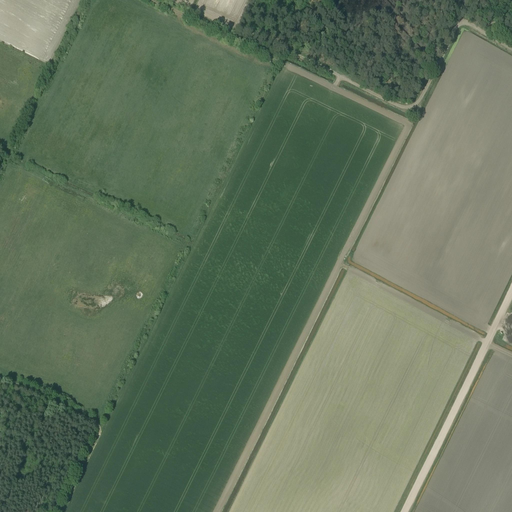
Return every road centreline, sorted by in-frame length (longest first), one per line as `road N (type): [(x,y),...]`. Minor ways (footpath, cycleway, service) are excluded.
road 1 (track): [(334,87),(339,77),(413,106),(458,23),(511,51)]
road 2 (track): [(404,511),(511,293)]
road 3 (track): [(59,511),(100,425),(0,377)]
road 4 (track): [(150,0),(276,59)]
